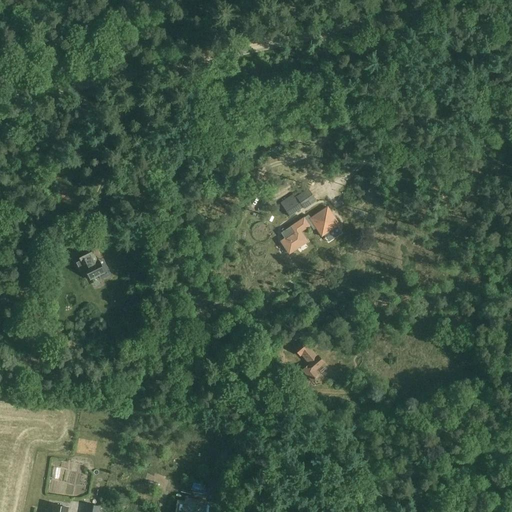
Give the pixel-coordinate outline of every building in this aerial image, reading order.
[(291,185),(281,190),(284,196),(294,191),(291,185)] [(303,210),(299,203),(285,212),(289,219),(303,210)] [(103,239),(120,240),(122,221),(105,219),(104,227),(106,227),(105,232),(104,232),(103,239)] [(297,248),(296,247),(306,240),(300,232),(309,226),(304,219),(291,228),(294,233),(281,242),(289,254),(297,248)] [(78,254),(91,279),(105,273),(99,260),(96,261),(90,248),(78,254)] [(270,305),(276,303),(274,296),(280,293),(277,284),(264,289),(270,305)] [(296,350),(301,357),(302,356),(310,365),(303,371),(312,381),(319,375),(315,371),(324,364),(318,357),(305,342),(296,350)] [(254,366),(251,370),(260,377),(263,373),(254,366)] [(221,482),(215,481),(209,480),(206,492),(218,494),(221,482)] [(201,505),(189,502),(188,507),(181,506),(179,511),(181,511),(207,511),(208,510),(209,506),(201,504),(201,505)]
